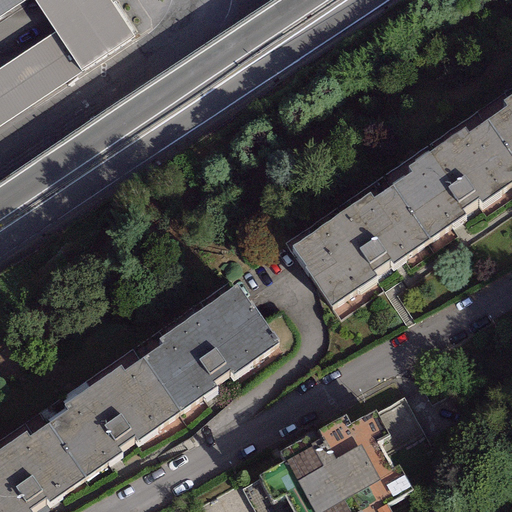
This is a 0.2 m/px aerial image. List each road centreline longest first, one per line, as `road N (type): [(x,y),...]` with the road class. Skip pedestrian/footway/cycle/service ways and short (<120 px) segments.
road 1 (residential): [(115,511),(511,269)]
road 2 (motorway): [(0,244),(367,0)]
road 3 (motorway): [(307,0),(0,203)]
road 4 (motorway): [(0,150),(176,33),(198,0)]
